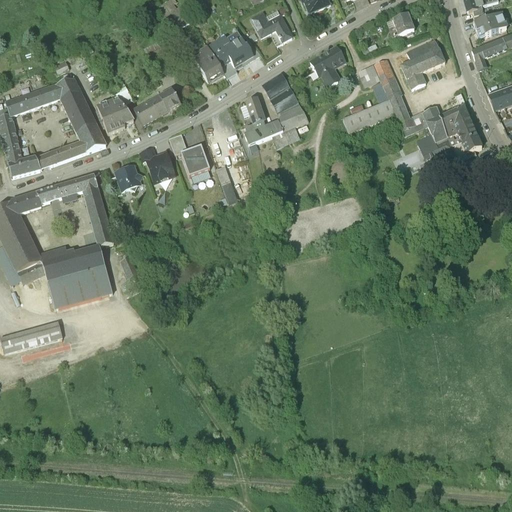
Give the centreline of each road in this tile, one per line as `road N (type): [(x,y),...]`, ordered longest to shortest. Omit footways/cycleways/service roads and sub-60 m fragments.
road 1 (unclassified): [(0,197),(146,144),(409,0)]
road 2 (track): [(246,507),(227,441),(137,323)]
road 3 (tertiary): [(448,0),(478,98),(511,167)]
